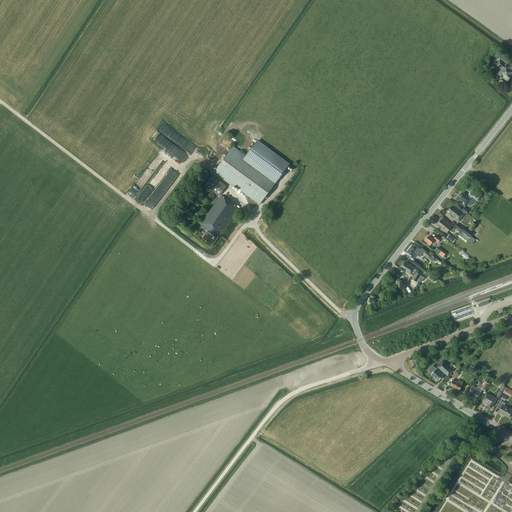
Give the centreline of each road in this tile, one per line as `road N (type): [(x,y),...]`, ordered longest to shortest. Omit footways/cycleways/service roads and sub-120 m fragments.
road 1 (track): [(253,221),(214,264),(0,101)]
road 2 (tertiary): [(383,362),(363,347),(356,306),(511,112)]
road 3 (tertiary): [(511,437),(383,362)]
road 4 (unclassified): [(383,362),(511,316)]
